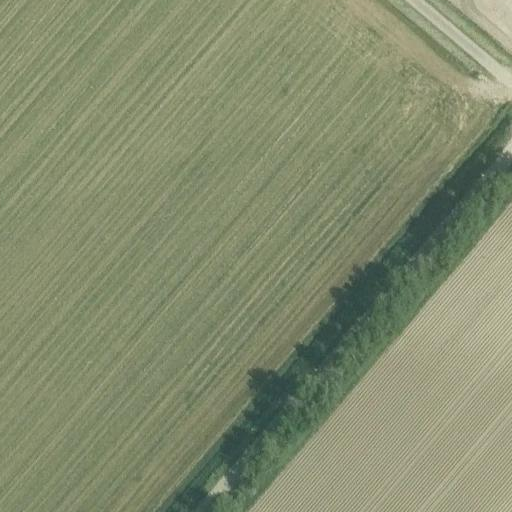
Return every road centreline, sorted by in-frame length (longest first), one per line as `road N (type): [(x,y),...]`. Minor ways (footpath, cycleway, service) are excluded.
road 1 (unclassified): [(203,511),(511,150)]
road 2 (track): [(511,90),(406,0)]
